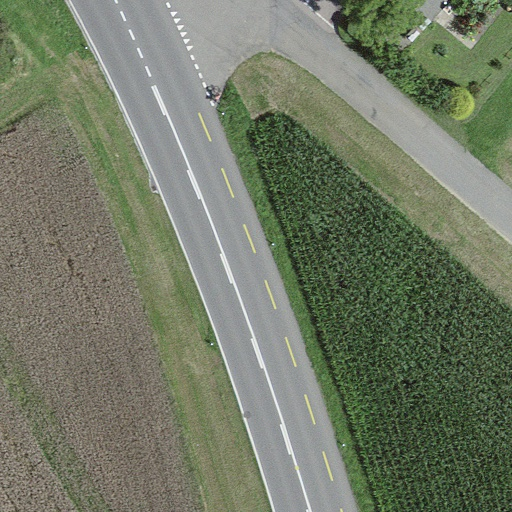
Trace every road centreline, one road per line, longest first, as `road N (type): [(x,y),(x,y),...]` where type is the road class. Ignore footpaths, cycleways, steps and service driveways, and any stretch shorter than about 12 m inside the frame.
road 1 (secondary): [(146,67),(254,334),(311,511)]
road 2 (unclassified): [(288,21),(511,215)]
road 3 (unclassified): [(288,21),(232,28),(146,67)]
